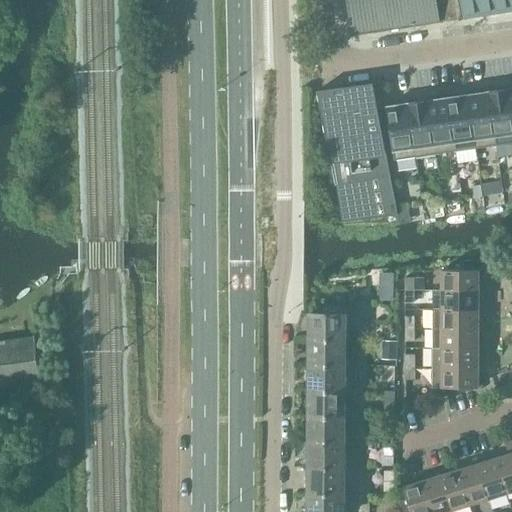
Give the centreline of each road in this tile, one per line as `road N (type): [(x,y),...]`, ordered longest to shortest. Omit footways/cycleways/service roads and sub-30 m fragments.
road 1 (primary): [(196,0),(204,511)]
road 2 (primary): [(242,511),(236,0)]
road 3 (residential): [(271,511),(272,313),(282,267)]
road 4 (residential): [(283,238),(276,0)]
road 5 (residential): [(511,37),(339,62),(329,0)]
